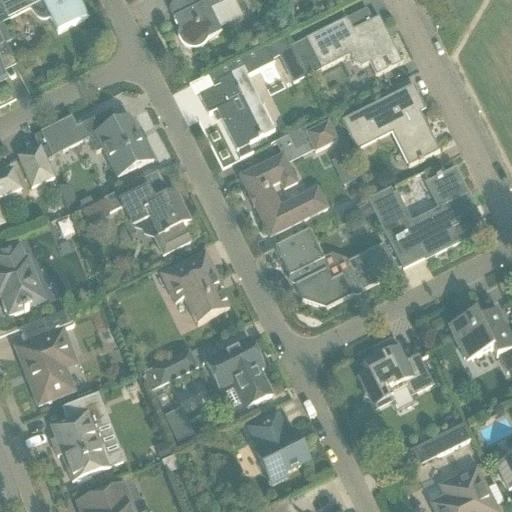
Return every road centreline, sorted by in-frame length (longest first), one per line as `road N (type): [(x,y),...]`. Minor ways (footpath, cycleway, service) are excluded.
road 1 (residential): [(291,360),(139,60)]
road 2 (residential): [(511,221),(397,0)]
road 3 (residential): [(291,360),(511,251)]
road 4 (residential): [(365,511),(291,360)]
road 5 (residential): [(0,130),(139,60)]
